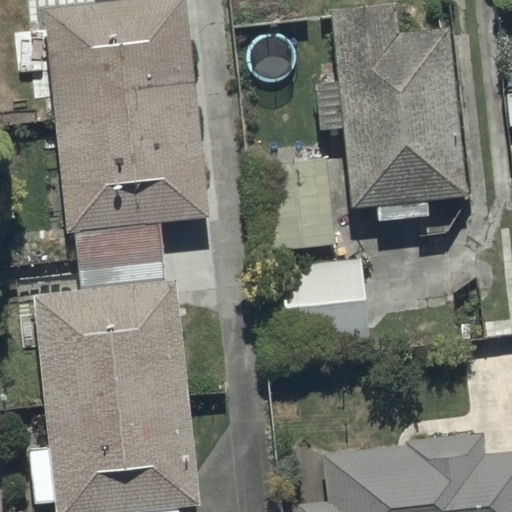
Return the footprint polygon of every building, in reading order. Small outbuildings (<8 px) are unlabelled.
[(198,509),(175,284),(164,285),(158,224),(207,219),(184,0),(156,0),(41,12),(64,239),(74,238),(80,296),(33,301),(48,449),(26,452),(32,509),(53,506),(53,511),(178,511),(198,509)] [(466,198),(447,31),(397,37),(394,6),(328,13),(336,87),(316,89),(321,135),(341,133),(350,213),(376,210),(378,227),(430,221),(428,203),(466,198)] [(333,247),(326,162),(259,168),(267,253),(333,247)] [(368,345),(360,259),(278,267),(286,353),(368,345)] [(295,507),(295,511),(511,511),(511,452),(485,456),(480,456),(478,434),(404,442),(404,446),(323,456),(328,503),(295,507)]
